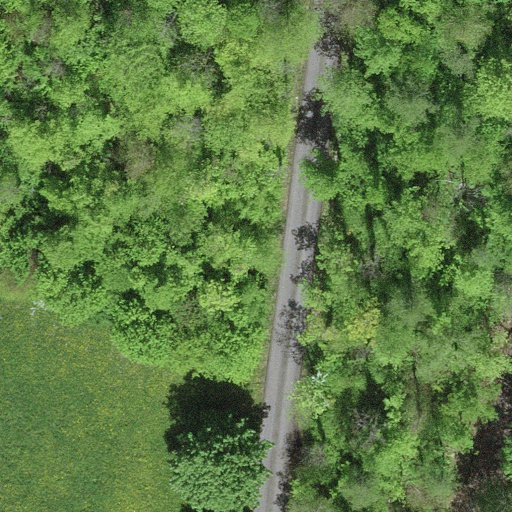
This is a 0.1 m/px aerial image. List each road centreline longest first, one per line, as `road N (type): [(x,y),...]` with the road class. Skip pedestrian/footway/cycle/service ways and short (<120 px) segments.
road 1 (unclassified): [(318,0),(269,511)]
road 2 (track): [(476,511),(511,388)]
